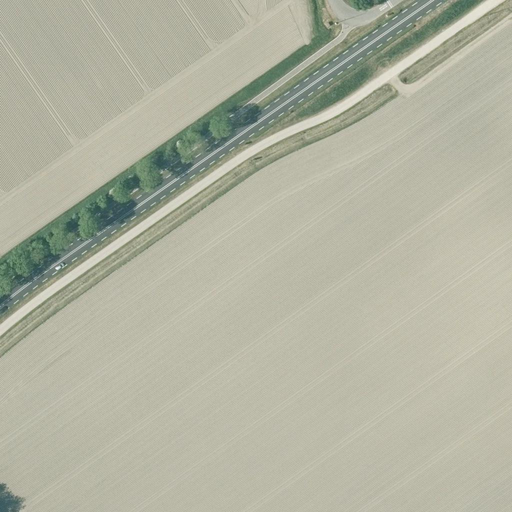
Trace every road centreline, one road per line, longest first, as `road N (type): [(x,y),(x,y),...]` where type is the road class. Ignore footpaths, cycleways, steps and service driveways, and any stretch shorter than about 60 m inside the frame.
road 1 (unclassified): [(0,333),(218,174),(345,104),(495,0)]
road 2 (primary): [(0,306),(433,0)]
